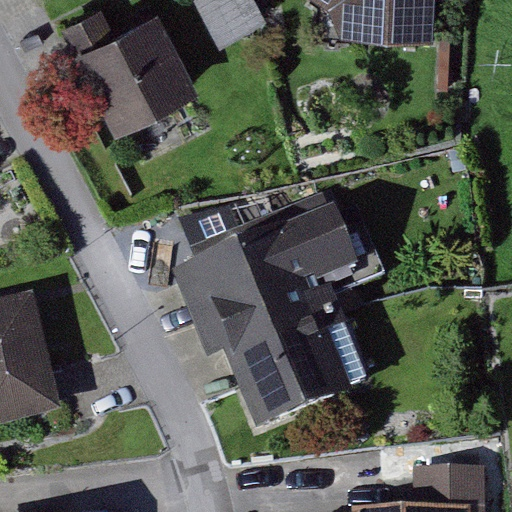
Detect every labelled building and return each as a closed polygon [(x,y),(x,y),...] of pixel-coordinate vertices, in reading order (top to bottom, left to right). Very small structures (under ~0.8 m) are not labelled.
[(200,0),(223,43),(269,20),(258,0),(200,0)] [(335,0),(351,10),(350,32),(442,35),(442,0),(335,0)] [(162,8),(70,51),(109,134),(201,90),(162,8)] [(220,355),(230,351),(265,430),(356,391),(321,311),(380,286),(345,205),(185,275),(220,355)] [(42,299),(0,308),(0,423),(1,428),(69,413),(42,299)]
